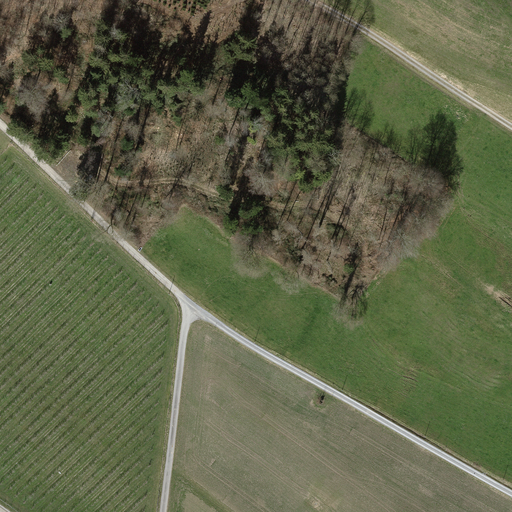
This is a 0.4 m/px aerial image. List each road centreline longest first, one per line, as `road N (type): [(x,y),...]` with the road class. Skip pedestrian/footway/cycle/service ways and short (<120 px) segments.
road 1 (track): [(0,123),(190,308),(162,511)]
road 2 (track): [(190,308),(511,495)]
road 3 (track): [(511,128),(311,0)]
